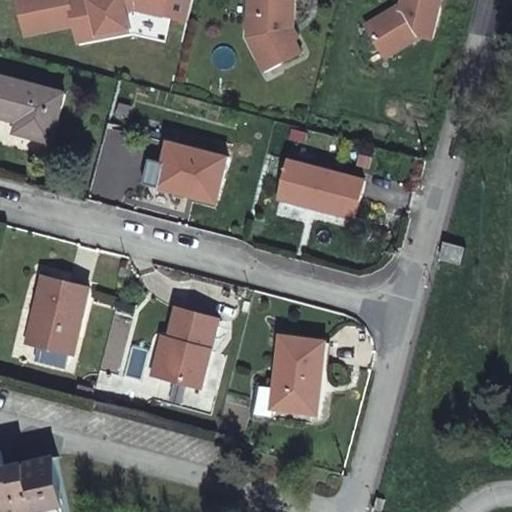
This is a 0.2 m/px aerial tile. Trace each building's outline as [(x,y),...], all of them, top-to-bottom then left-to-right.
[(21,0),(27,31),(76,22),(78,35),(131,25),(128,9),(138,7),(188,19),(193,0),(21,0)] [(282,63),(304,53),(292,28),(296,28),(298,0),(252,0),(250,36),(260,57),(276,50),(282,63)] [(391,12),(368,26),(387,58),(423,37),(434,37),(444,0),(406,0),(404,8),(400,12),(391,12)] [(276,50),(260,57),(266,71),(282,63),(276,50)] [(66,92),(0,73),(0,115),(19,121),(16,130),(53,140),(66,92)] [(171,141),(160,179),(181,185),(179,192),(216,202),(230,156),(171,141)] [(319,195),(317,201),(358,211),(366,177),(291,158),(285,186),(319,195)] [(181,185),(160,179),(158,186),(179,192),(181,185)] [(283,193),(317,201),(319,195),(285,186),(283,193)] [(470,244),(450,239),(445,256),(465,261),(470,244)] [(50,273),(40,311),(47,313),(39,341),(44,342),(74,351),(77,351),(95,285),(50,273)] [(180,304),(172,335),(162,371),(203,382),(209,360),(207,359),(210,346),(212,346),(220,314),(180,304)] [(47,313),(40,311),(32,339),(39,341),(47,313)] [(162,371),(172,335),(165,333),(155,369),(162,371)] [(284,338),(270,389),(265,408),(304,419),(313,388),(316,389),(327,350),(284,338)] [(70,366),(74,351),(44,342),(40,357),(70,366)] [(265,408),(270,389),(255,385),(247,414),(262,418),(265,408)] [(0,511),(67,511),(61,456),(4,465),(2,451),(0,451),(0,511)] [(382,494),(377,509),(385,511),(389,496),(382,494)]
